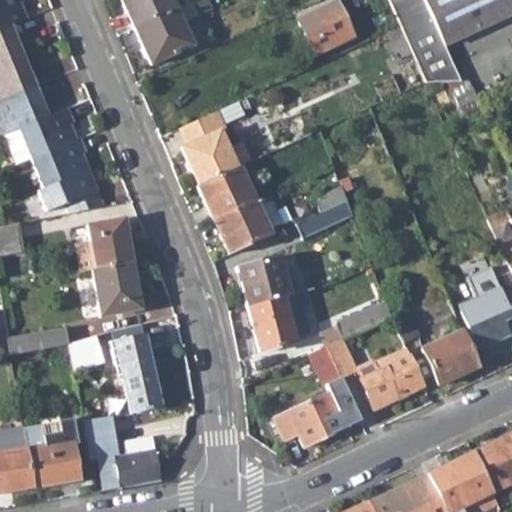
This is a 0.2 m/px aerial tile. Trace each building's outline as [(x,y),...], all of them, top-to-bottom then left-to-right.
[(0,0),(0,28),(12,24),(25,19),(18,3),(22,1),(21,0),(0,0)] [(119,0),(133,28),(174,9),(169,0),(119,0)] [(511,0),(385,0),(399,29),(403,39),(407,37),(427,82),(453,71),(442,46),(511,13),(511,0)] [(296,21),(312,57),(351,39),(335,3),(296,21)] [(133,28),(150,66),(191,47),(174,9),(133,28)] [(0,65),(21,56),(14,39),(18,37),(12,24),(0,28),(0,65)] [(0,65),(0,101),(38,85),(37,82),(32,71),(28,72),(21,56),(0,65)] [(0,135),(2,135),(16,129),(46,117),(39,100),(43,98),(38,85),(0,101),(0,135)] [(453,93),(459,106),(476,98),(470,85),(453,93)] [(16,129),(28,159),(75,140),(68,125),(72,123),(66,109),(46,117),(16,129)] [(179,149),(197,187),(239,168),(248,164),(240,146),(227,151),(219,133),(223,131),(215,113),(181,129),(189,145),(185,147),(179,149)] [(16,129),(2,135),(15,165),(28,159),(16,129)] [(178,131),(185,147),(189,145),(181,129),(178,131)] [(28,159),(41,189),(87,171),(80,155),(85,153),(79,139),(75,140),(28,159)] [(197,188),(212,221),(254,202),(239,168),(197,187),(197,188)] [(103,209),(87,171),(41,189),(36,191),(46,213),(63,206),(68,215),(103,209)] [(313,200),(319,213),(345,200),(340,187),(313,200)] [(295,224),(302,238),(351,217),(345,200),(319,213),(295,224)] [(212,221),(227,255),(269,236),(254,202),(212,221)] [(90,244),(95,271),(131,265),(123,220),(87,226),(90,244)] [(0,227),(0,258),(23,255),(19,224),(0,227)] [(76,246),(81,274),(91,272),(95,271),(90,244),(76,246)] [(235,269),(245,308),(282,298),(303,293),(297,270),(283,273),(279,258),(235,269)] [(91,272),(99,317),(139,310),(131,265),(95,271),(91,272)] [(458,307),(477,348),(506,334),(500,320),(511,314),(511,277),(508,270),(491,278),(496,289),(458,307)] [(294,343),(282,298),(245,308),(257,354),(294,343)] [(336,321),(343,338),(391,321),(390,317),(384,303),(336,321)] [(391,321),(402,342),(418,335),(406,309),(390,317),(391,321)] [(140,325),(110,332),(112,341),(142,334),(140,325)] [(65,329),(6,340),(6,341),(8,356),(68,346),(65,329)] [(421,348),(438,385),(476,367),(461,330),(421,348)] [(112,341),(128,412),(158,405),(142,334),(112,341)] [(68,346),(73,373),(99,368),(94,338),(68,346)] [(356,369),(343,338),(324,346),(338,377),(355,370),(356,369)] [(0,357),(8,356),(6,341),(0,341),(0,357)] [(302,446),(344,426),(358,419),(338,377),(324,346),(308,354),(322,385),(324,384),(328,392),(272,418),(282,439),(296,433),(302,446)] [(355,370),(372,411),(423,387),(405,350),(375,364),(371,362),(356,369),(355,370)] [(102,490),(159,480),(153,448),(150,434),(121,439),(124,453),(115,454),(108,416),(81,420),(88,459),(97,457),(102,490)] [(511,432),(469,453),(490,497),(511,486),(511,432)] [(26,451),(32,486),(77,478),(70,443),(26,451)] [(0,451),(0,491),(32,486),(26,451),(25,448),(0,451)] [(423,475),(440,511),(480,511),(495,505),(490,497),(469,453),(423,475)] [(440,511),(423,475),(367,502),(371,511),(440,511)] [(371,511),(367,502),(345,511),(371,511)]
